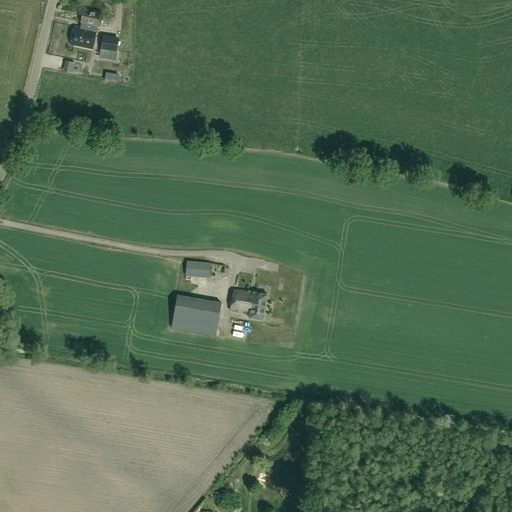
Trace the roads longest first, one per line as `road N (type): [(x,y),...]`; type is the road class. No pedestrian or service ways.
road 1 (unknown): [(0,216),(138,247),(239,258)]
road 2 (unclassified): [(0,175),(24,118),(52,0)]
